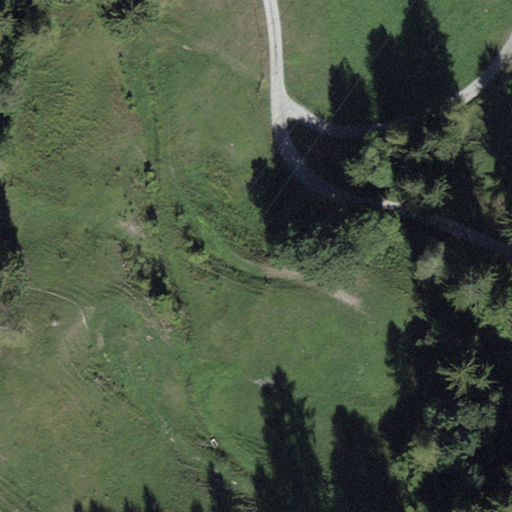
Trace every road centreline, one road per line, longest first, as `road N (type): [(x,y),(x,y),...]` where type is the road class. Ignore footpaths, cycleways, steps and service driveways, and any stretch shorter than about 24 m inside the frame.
road 1 (track): [(279,103),(218,57),(172,42),(140,49),(130,69),(166,170),(159,220),(181,287)]
road 2 (track): [(279,103),(282,134),(308,177),(435,214),(511,250)]
road 3 (track): [(511,46),(469,94),(437,112),(374,128),(314,126),(279,103)]
